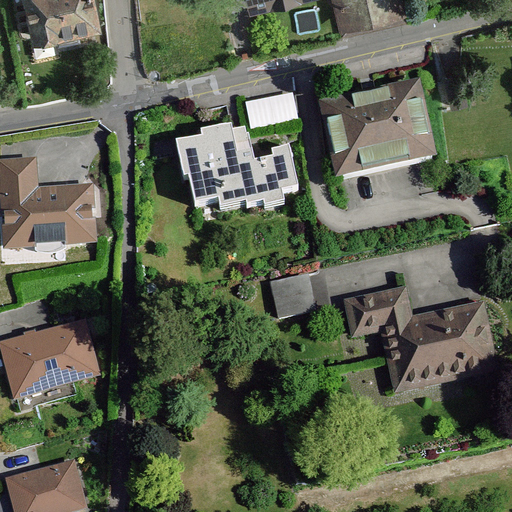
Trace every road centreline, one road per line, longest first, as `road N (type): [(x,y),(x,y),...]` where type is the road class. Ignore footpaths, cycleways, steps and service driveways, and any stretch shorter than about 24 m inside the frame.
road 1 (residential): [(125,105),(129,368),(115,511)]
road 2 (residential): [(511,11),(125,105)]
road 3 (residential): [(125,105),(0,125)]
